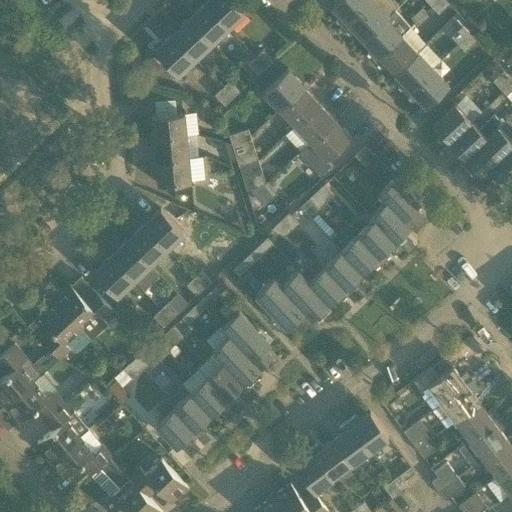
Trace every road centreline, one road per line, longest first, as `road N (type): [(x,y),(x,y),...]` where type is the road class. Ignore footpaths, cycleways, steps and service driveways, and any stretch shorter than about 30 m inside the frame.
road 1 (residential): [(476,293),(482,222),(298,0)]
road 2 (residential): [(0,298),(38,268),(82,214),(113,138),(120,27)]
road 3 (residential): [(223,511),(273,463),(281,436),(370,373)]
road 4 (residential): [(414,511),(424,466),(370,373)]
road 5 (residential): [(370,373),(476,293)]
